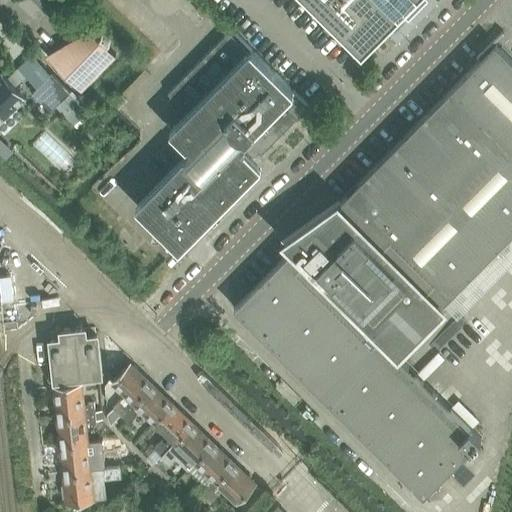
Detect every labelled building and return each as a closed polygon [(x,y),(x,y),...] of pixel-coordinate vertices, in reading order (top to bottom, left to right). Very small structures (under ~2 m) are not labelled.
[(316,0),(363,46),(400,9),(400,8),(400,7),(397,4),(401,0),(402,0),(403,1),(404,0),(316,0)] [(136,204),(136,205),(136,206),(137,206),(178,247),(178,248),(179,248),(180,248),(181,247),(261,166),(262,165),(262,164),(261,163),(253,155),(255,155),(259,151),(261,153),(309,105),(231,28),(168,92),(171,94),(170,95),(175,100),(178,104),(182,111),(183,115),(171,128),(170,129),(170,130),(171,131),(187,146),(188,144),(193,148),(185,156),(184,155),(137,203),(136,204)] [(92,31),(48,56),(81,89),(115,54),(92,31)] [(481,437),(423,379),(392,349),(395,347),(399,351),(443,306),(439,302),(442,299),(444,301),(511,232),(511,59),(496,43),(341,199),(343,201),(340,205),(337,203),(306,234),(305,233),(303,233),(302,233),(301,233),(300,234),(299,235),(299,236),(299,237),(299,239),(300,240),(294,246),(296,248),(292,252),(291,251),(234,308),(424,495),(481,437)] [(2,71),(0,73),(0,121),(26,96),(2,71)] [(56,106),(69,93),(51,74),(32,92),(50,111),(56,106)] [(87,112),(69,93),(56,106),(74,125),(87,112)] [(95,327),(51,332),(52,339),(51,339),(55,380),(102,375),(97,334),(96,334),(95,327)] [(134,401),(151,383),(130,363),(113,381),(130,397),(134,401)] [(56,386),(58,406),(59,415),(95,411),(95,402),(82,404),(80,383),(56,386)] [(134,401),(138,404),(155,421),(172,403),(151,383),(134,401)] [(120,415),(134,401),(130,397),(125,403),(121,399),(113,407),(120,415)] [(134,401),(120,415),(128,422),(136,414),(132,410),(138,404),(134,401)] [(171,437),(175,441),(192,423),(172,403),(155,421),(171,437)] [(120,415),(113,407),(107,414),(110,423),(111,424),(120,415)] [(59,415),(60,424),(62,443),(86,440),(84,421),(96,419),(95,411),(59,415)] [(196,460),(213,443),(192,423),(175,441),(162,455),(169,462),(175,456),(188,468),(189,468),(196,460)] [(162,455),(175,441),(171,437),(166,443),(162,439),(154,447),(162,455)] [(62,443),(64,466),(65,472),(102,468),(101,459),(100,460),(88,461),(86,440),(62,443)] [(196,460),(209,473),(217,481),(234,463),(213,443),(196,460)] [(100,456),(100,460),(101,459),(102,468),(119,466),(118,454),(100,456)] [(238,501),(255,483),(234,463),(217,481),(224,488),(238,501)] [(65,472),(66,481),(68,501),(82,499),(92,498),(90,478),(103,477),(102,468),(65,472)] [(204,495),(217,481),(209,473),(195,487),(202,493),(204,495)] [(217,481),(204,495),(211,502),(224,488),(217,481)] [(193,502),(202,493),(195,487),(187,496),(193,502)]
